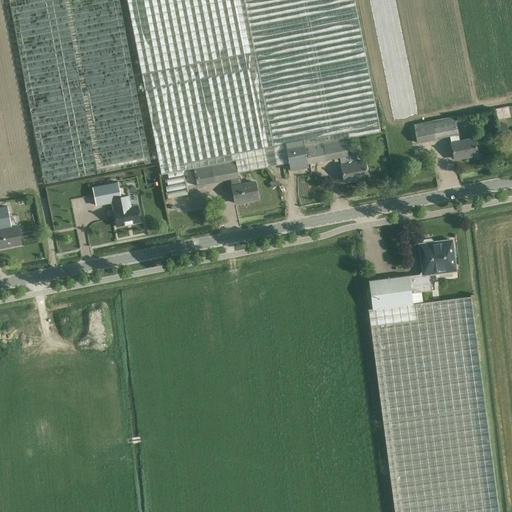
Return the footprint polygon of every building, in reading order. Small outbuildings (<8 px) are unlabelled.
[(8,0),(44,184),(151,163),(119,0),(8,0)] [(237,172),(276,165),(243,0),(126,0),(160,168),(161,174),(184,170),(187,186),(197,184),(197,186),(230,179),(232,186),(235,203),(258,199),(255,182),(241,185),(240,177),(238,177),(237,172)] [(341,166),(344,182),(368,177),(364,161),(357,162),(356,154),(348,155),(345,139),(381,132),(354,0),(243,0),(276,165),(288,163),(290,171),(308,168),(308,164),(339,158),(341,166)] [(451,143),(454,159),(469,156),(469,157),(478,155),(474,138),(459,141),(458,135),(459,135),(455,117),(413,125),(417,143),(449,137),(451,143)] [(117,182),(92,188),(96,206),(111,203),(116,227),(140,222),(137,205),(131,207),(129,196),(120,198),(117,182)] [(7,207),(0,207),(0,248),(21,244),(18,227),(11,228),(7,207)] [(368,310),(394,511),(498,511),(471,297),(422,303),(421,292),(431,291),(430,281),(429,282),(428,275),(456,271),(452,240),(443,241),(436,242),(433,243),(433,240),(431,239),(424,239),(422,242),(422,244),(424,262),(421,262),(423,271),(419,275),(409,276),(368,281),(372,309),(368,310)]
